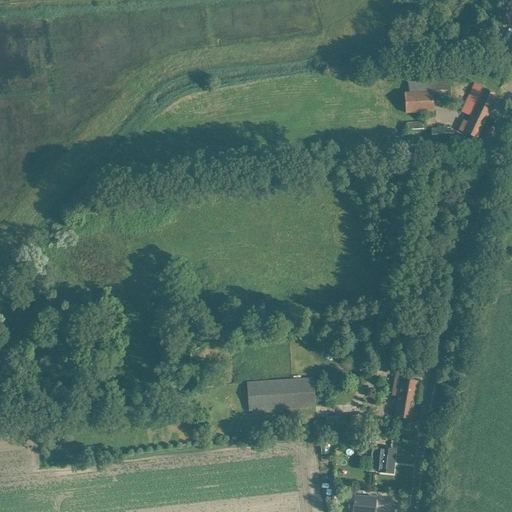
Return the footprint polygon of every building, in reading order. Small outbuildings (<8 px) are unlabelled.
[(484,33),(475,28),(468,42),(477,47),(484,33)] [(433,100),(451,99),(450,79),(408,82),(408,92),(404,92),(405,113),(433,111),(433,100)] [(497,95),(488,91),(474,84),(461,112),(470,116),(468,122),(463,120),(459,130),(477,139),(484,122),(497,95)] [(407,123),(407,130),(422,129),(422,122),(407,123)] [(449,128),(431,129),(432,140),(450,139),(449,128)] [(395,314),(324,320),(325,333),(396,326),(395,314)] [(246,382),(248,411),(315,407),(313,377),(246,382)] [(417,381),(407,380),(395,378),(392,395),(398,396),(394,416),(410,419),(417,381)] [(367,415),(326,418),(326,420),(314,421),(314,430),(326,429),(334,429),(335,436),(360,435),(359,426),(367,425),(367,415)] [(395,450),(385,449),(380,448),(378,472),(391,473),(392,462),(393,462),(395,450)] [(354,496),(352,511),(374,511),(376,498),(372,498),(362,497),(354,496)]
